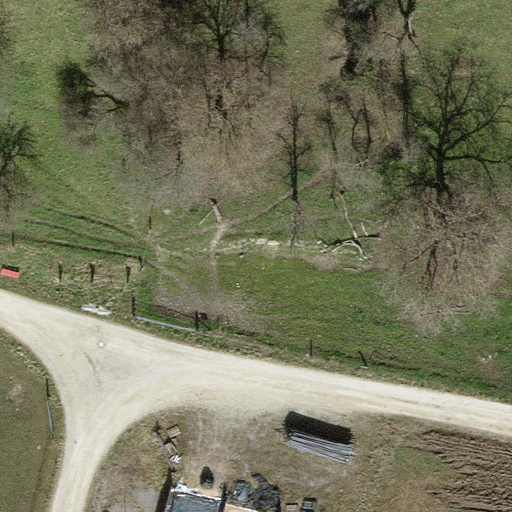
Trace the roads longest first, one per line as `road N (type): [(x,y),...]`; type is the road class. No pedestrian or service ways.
road 1 (track): [(511,427),(117,350),(0,310)]
road 2 (track): [(77,511),(117,350)]
